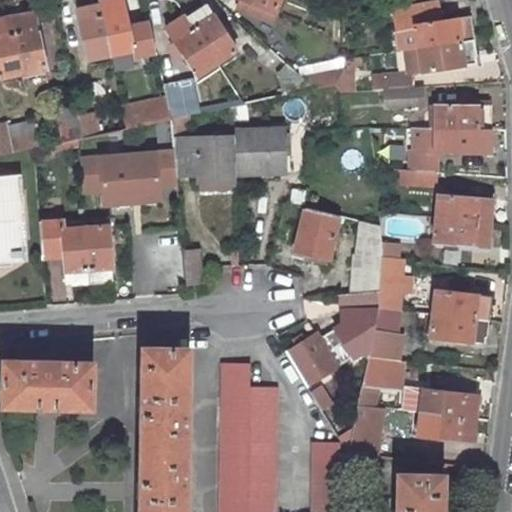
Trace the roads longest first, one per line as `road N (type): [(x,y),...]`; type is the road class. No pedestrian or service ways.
road 1 (residential): [(502,0),(511,31),(511,418),(498,511)]
road 2 (residential): [(0,325),(265,303)]
road 3 (unknown): [(265,303),(306,413),(308,496)]
road 4 (unknown): [(5,503),(128,493)]
